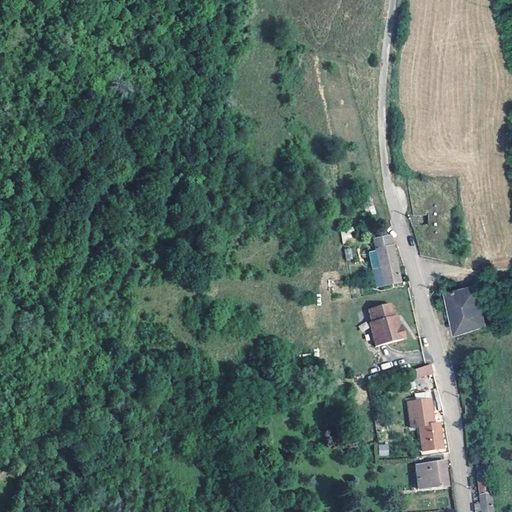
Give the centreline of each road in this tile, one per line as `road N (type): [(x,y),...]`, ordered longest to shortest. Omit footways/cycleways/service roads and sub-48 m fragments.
road 1 (track): [(393,0),(384,164),(417,269)]
road 2 (residential): [(417,269),(447,384),(464,511)]
